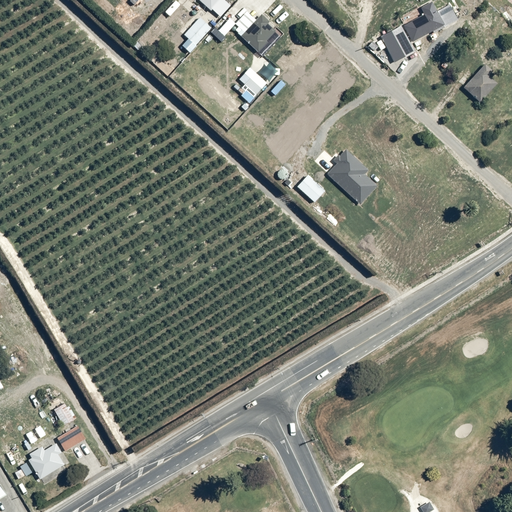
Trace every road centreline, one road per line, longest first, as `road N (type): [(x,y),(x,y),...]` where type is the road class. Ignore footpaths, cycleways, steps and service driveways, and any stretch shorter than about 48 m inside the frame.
road 1 (residential): [(291,0),(511,197)]
road 2 (secondary): [(267,398),(511,248)]
road 3 (primary): [(82,511),(267,398)]
road 4 (primary): [(267,398),(321,511)]
